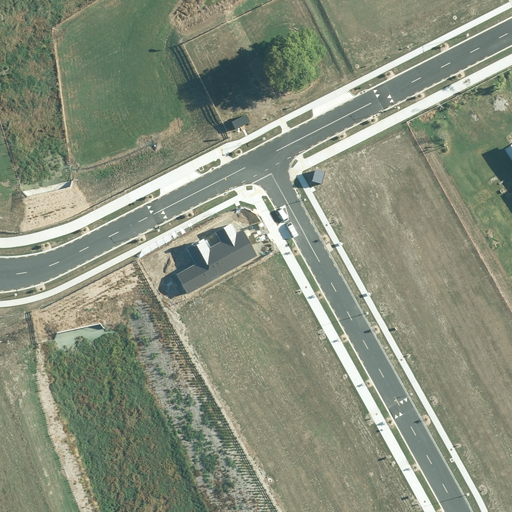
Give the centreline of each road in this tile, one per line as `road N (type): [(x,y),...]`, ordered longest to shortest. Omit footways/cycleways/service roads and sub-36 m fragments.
road 1 (residential): [(260,158),(452,511)]
road 2 (residential): [(0,276),(83,251),(260,158)]
road 3 (residential): [(260,158),(511,36)]
